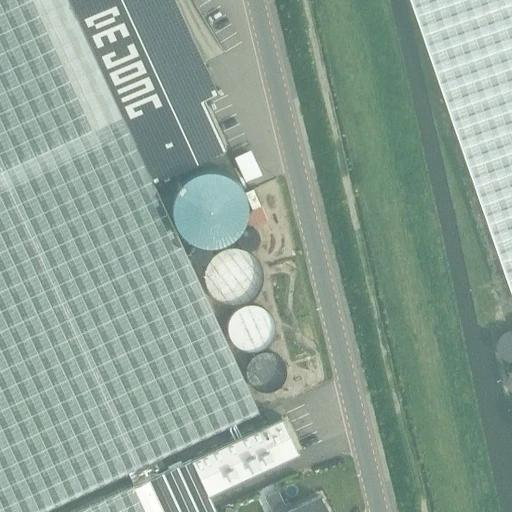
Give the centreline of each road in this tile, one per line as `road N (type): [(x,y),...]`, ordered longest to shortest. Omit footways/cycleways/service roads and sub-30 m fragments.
road 1 (unclassified): [(376,511),(253,0)]
road 2 (unknown): [(306,0),(427,511)]
